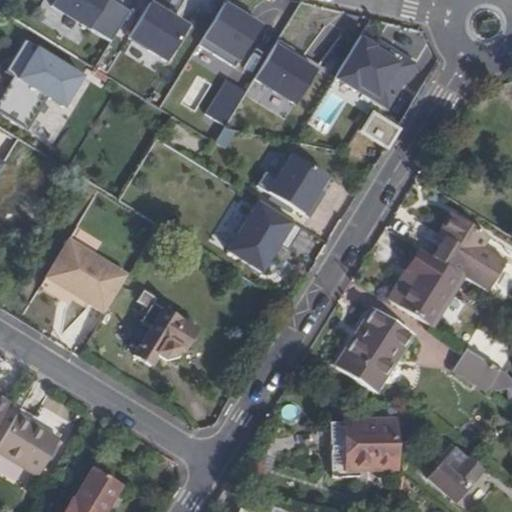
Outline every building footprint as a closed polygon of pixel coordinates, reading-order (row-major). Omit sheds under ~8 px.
[(54,0),(52,4),(89,28),(106,0),(54,0)] [(128,37),(168,61),(190,26),(150,1),(128,37)] [(197,46),(234,68),(259,28),(222,6),(197,46)] [(388,107),(409,71),(373,49),(374,47),(359,37),(333,80),(353,93),(357,88),(388,107)] [(65,106),(84,75),(26,39),(6,70),(18,77),(0,106),(0,111),(28,128),(48,96),(65,106)] [(253,80),(295,105),(315,71),(290,55),(293,50),(277,41),(253,80)] [(373,49),(409,71),(413,65),(377,42),(374,47),(373,49)] [(326,88),(313,118),(330,125),(343,96),(326,88)] [(385,112),(388,107),(357,88),(353,93),(385,112)] [(397,130),(371,114),(362,128),(359,132),(377,143),(386,148),(397,130)] [(318,190),(326,177),(291,155),(276,179),(266,173),(257,186),(308,218),(316,205),(311,201),(318,190)] [(311,201),(316,205),(323,194),(318,190),(311,201)] [(256,201),(226,252),(261,273),(272,255),(270,254),(276,244),(287,251),(301,228),(256,201)] [(439,245),(431,258),(486,292),(505,261),(482,247),(488,236),(457,216),(446,218),(441,227),(444,237),(439,245)] [(432,241),(439,245),(444,237),(441,227),(432,241)] [(104,314),(127,276),(68,240),(45,278),(104,314)] [(431,258),(418,250),(405,270),(414,275),(395,306),(429,327),(460,276),(431,258)] [(414,275),(405,270),(387,300),(395,306),(414,275)] [(177,350),(181,352),(194,330),(152,304),(154,299),(142,292),(135,303),(147,310),(139,322),(150,328),(133,356),(150,367),(157,355),(163,358),(173,357),(177,350)] [(411,334),(372,309),(335,368),(373,393),(411,334)] [(465,349),(452,371),(486,391),(488,389),(492,392),(511,388),(511,383),(506,375),(465,349)] [(59,439),(17,414),(0,442),(0,454),(37,476),(59,439)] [(394,421),(343,422),(345,470),(395,469),(394,421)] [(480,471),(450,445),(439,457),(442,461),(438,465),(427,479),(453,502),(480,471)] [(104,511),(120,486),(91,468),(72,501),(71,500),(63,511),(104,511)] [(295,511),(296,511),(249,496),(244,511),(248,511),(295,511)]
